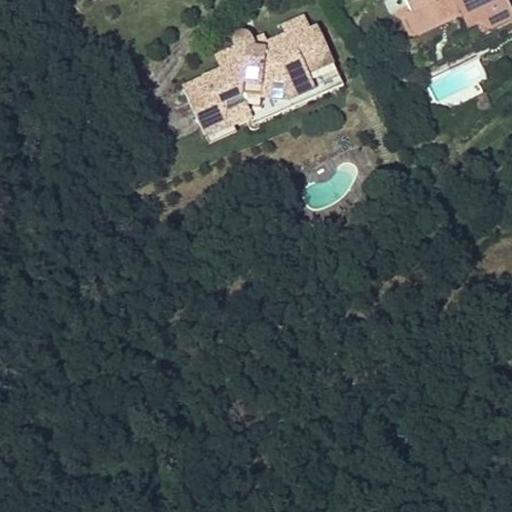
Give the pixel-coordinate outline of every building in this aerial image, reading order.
[(455,4),(463,0),(471,0),(478,14),(482,12),(496,17),(511,10),(506,0),(405,0),(412,14),(404,17),(412,34),(459,12),(455,4)] [(480,19),(478,14),(471,0),(463,0),(455,4),(459,12),(468,30),(478,25),(480,19)] [(494,31),(511,22),(511,11),(511,10),(496,17),(482,12),(478,14),(480,19),(478,25),(494,31)] [(308,76),(334,65),(318,30),(311,33),(305,19),(282,29),(287,38),(267,47),(266,53),(256,52),(251,43),(250,41),(250,39),(249,38),(247,37),(245,36),(243,36),(241,36),(239,36),(238,38),(237,39),(236,41),(235,43),(235,45),(237,49),(216,58),(222,72),(184,90),(207,141),(227,131),(224,125),(226,112),(244,104),(242,100),(243,97),(262,100),(289,104),(315,91),(308,76)] [(266,53),(267,47),(262,38),(251,43),(256,52),(266,53)] [(254,127),(344,88),(334,65),(308,76),(315,91),(289,104),(262,100),(261,110),(246,108),(251,120),(254,127)] [(261,110),(262,100),(243,97),(242,100),(244,104),(246,108),(261,110)] [(246,108),(244,104),(226,112),(224,125),(227,131),(251,120),(246,108)]
